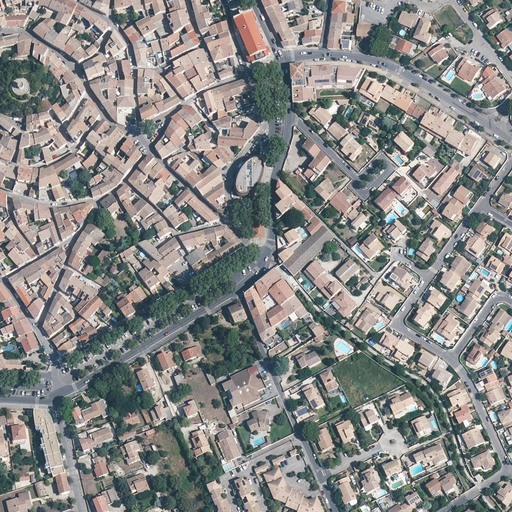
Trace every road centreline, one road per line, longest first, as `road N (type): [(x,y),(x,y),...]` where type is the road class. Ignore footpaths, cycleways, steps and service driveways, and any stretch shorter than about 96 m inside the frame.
road 1 (residential): [(252,250),(55,365)]
road 2 (tertiary): [(61,395),(238,289)]
road 3 (tertiary): [(322,54),(371,59),(481,121)]
road 4 (residential): [(234,231),(231,170),(265,128),(252,72)]
road 5 (tertiary): [(263,260),(287,111)]
road 6 (residential): [(428,277),(397,258),(353,299),(317,260)]
road 7 (residential): [(238,289),(295,426)]
road 8 (residential): [(451,359),(509,470)]
road 9 (residential): [(124,181),(175,233),(225,223)]
